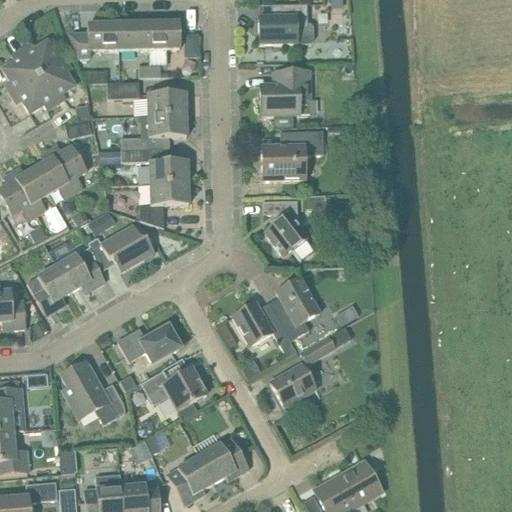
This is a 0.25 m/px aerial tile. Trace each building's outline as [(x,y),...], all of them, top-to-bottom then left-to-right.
[(258,49),(278,48),(297,48),(297,47),(311,46),(313,45),(312,30),(311,28),(307,28),(307,27),(307,8),(283,8),(283,20),(258,21),(258,49)] [(149,53),(148,26),(118,27),(119,53),(149,53)] [(178,26),(148,26),(149,53),(179,52),(178,26)] [(119,53),(118,27),(87,28),(87,37),(68,38),(72,49),(79,61),(89,61),(89,54),(119,53)] [(198,60),(198,36),(183,37),(183,60),(198,60)] [(30,47),(21,52),(39,80),(61,67),(47,43),(33,52),(30,47)] [(39,80),(21,52),(11,59),(14,64),(1,72),(10,85),(4,88),(10,98),(39,80)] [(75,89),(61,67),(39,80),(56,108),(65,102),(62,97),(75,89)] [(149,79),(149,68),(139,68),(139,79),(149,79)] [(159,68),(149,68),(149,79),(160,79),(159,68)] [(106,85),(106,73),(82,73),(82,86),(106,85)] [(310,118),(310,103),(309,74),(282,75),(282,88),(259,89),(260,120),(273,119),(280,119),(292,119),(310,118)] [(56,108),(39,80),(10,98),(16,107),(21,104),(29,117),(43,108),(46,114),(56,108)] [(106,87),(107,103),(139,102),(138,86),(106,87)] [(148,120),(185,119),(185,96),(147,97),(148,120)] [(86,108),(74,111),(77,122),(88,120),(86,108)] [(185,119),(148,120),(149,141),(186,140),(185,119)] [(280,119),(273,119),(273,129),(292,129),(292,119),(280,119)] [(89,124),(64,129),(67,142),(92,137),(89,124)] [(262,184),(282,184),(305,183),(304,160),(324,159),(323,135),(285,136),(285,150),(261,151),(262,184)] [(120,154),(144,153),(144,142),(120,142),(120,154)] [(56,149),(48,154),(73,196),(81,191),(75,181),(86,175),(71,150),(60,156),(56,149)] [(144,153),(120,154),(97,154),(99,166),(145,165),(144,153)] [(43,166),(33,172),(48,197),(57,191),(64,202),(73,196),(48,154),(39,159),(43,166)] [(149,186),(187,185),(187,164),(149,165),(149,186)] [(19,171),(10,176),(35,218),(45,212),(39,202),(48,197),(33,172),(23,178),(19,171)] [(35,218),(10,176),(2,181),(6,188),(0,191),(0,201),(11,219),(20,213),(26,223),(35,218)] [(187,185),(149,186),(150,209),(138,209),(139,224),(163,232),(162,209),(188,208),(187,185)] [(324,199),(304,200),(304,213),(324,212),(324,199)] [(282,205),(262,205),(262,218),(278,217),(281,222),(263,235),(283,261),(291,255),(300,266),(315,255),(306,243),(308,242),(294,223),(297,221),(297,204),(282,205)] [(81,213),(71,219),(77,229),(87,222),(81,213)] [(98,220),(88,225),(94,237),(104,231),(98,220)] [(89,250),(100,269),(112,262),(120,276),(154,257),(145,241),(141,244),(132,229),(100,247),(94,237),(88,225),(87,225),(78,230),(89,250)] [(46,240),(39,228),(28,235),(34,246),(46,240)] [(0,264),(17,255),(12,247),(0,253),(0,264)] [(100,269),(89,250),(56,269),(71,295),(80,290),(84,297),(104,285),(96,271),(100,269)] [(71,295),(56,269),(37,281),(42,289),(31,295),(45,319),(65,308),(61,301),(71,295)] [(277,323),(290,345),(309,333),(305,325),(319,317),(299,282),(275,295),(287,317),(277,323)] [(0,295),(0,325),(1,325),(2,333),(25,331),(22,303),(11,304),(10,295),(0,295)] [(290,345),(277,323),(268,328),(255,307),(231,320),(249,350),(272,337),(277,346),(278,345),(288,362),(297,357),(290,345)] [(341,314),(334,319),(339,329),(347,325),(341,314)] [(36,338),(41,334),(37,327),(31,330),(36,338)] [(151,368),(162,361),(180,351),(167,329),(144,343),(138,332),(116,345),(129,366),(145,357),(151,368)] [(345,331),(328,341),(334,351),(351,341),(345,331)] [(232,340),(225,344),(229,350),(236,346),(232,340)] [(307,367),(334,351),(328,341),(301,357),(307,367)] [(282,356),(272,362),(276,369),(286,363),(282,356)] [(103,429),(125,416),(123,406),(112,387),(101,393),(85,366),(60,380),(67,392),(62,395),(78,423),(94,414),(103,429)] [(315,392),(301,368),(270,386),(283,410),(315,392)] [(162,374),(145,384),(141,386),(154,409),(170,400),(177,414),(206,397),(192,372),(168,385),(162,374)] [(0,436),(13,435),(24,434),(20,392),(18,392),(17,384),(3,385),(4,394),(0,393),(0,436)] [(14,455),(13,435),(0,436),(0,478),(28,476),(26,454),(14,455)] [(153,441),(144,445),(144,446),(149,457),(150,458),(159,454),(153,441)] [(230,442),(199,460),(214,486),(225,480),(228,484),(237,479),(230,467),(241,461),(230,442)] [(73,453),(59,455),(61,477),(75,476),(73,453)] [(214,486),(199,460),(166,478),(177,497),(187,491),(194,503),(204,498),(202,493),(214,486)] [(315,494),(325,511),(324,511),(350,511),(380,495),(363,466),(315,494)] [(122,511),(120,486),(120,482),(107,484),(107,493),(83,495),(84,511),(122,511)] [(26,500),(0,502),(0,511),(28,511),(28,506),(56,503),(55,485),(25,488),(26,500)] [(133,485),(120,486),(122,511),(146,511),(147,510),(159,509),(157,489),(134,491),(133,485)] [(74,493),(59,494),(60,508),(75,507),(74,493)] [(305,511),(320,511),(314,501),(303,507),(305,511)]
